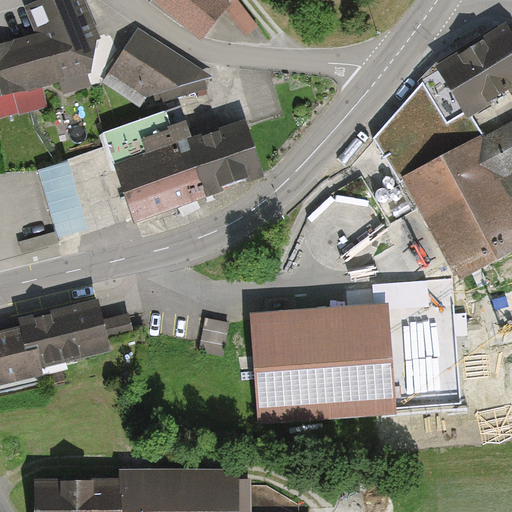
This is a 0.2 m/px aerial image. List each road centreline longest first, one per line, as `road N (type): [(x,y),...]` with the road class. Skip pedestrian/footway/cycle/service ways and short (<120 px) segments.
road 1 (tertiary): [(0,289),(165,248),(238,219),(277,190),(378,80)]
road 2 (residential): [(125,0),(208,54),(329,63),(378,80)]
